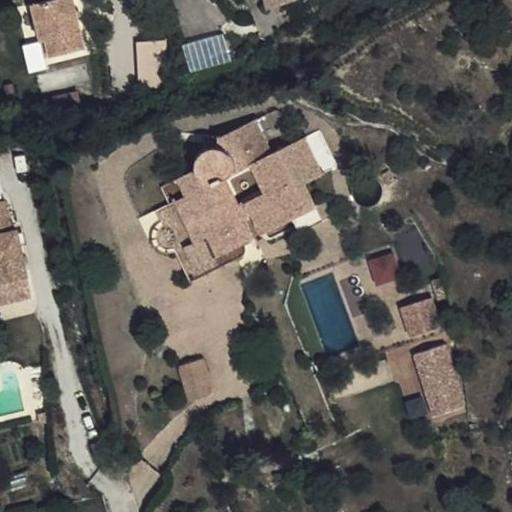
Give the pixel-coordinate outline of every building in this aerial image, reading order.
[(83,50),(69,0),(54,0),(30,7),(39,44),(44,42),(49,59),(83,50)] [(269,0),(272,8),(298,0),(269,0)] [(510,32),(497,18),(483,31),(496,45),(510,32)] [(44,42),(39,44),(44,61),(49,59),(44,42)] [(198,158),(196,171),(187,174),(196,193),(173,204),(224,269),(242,261),(248,251),(248,243),(256,239),(246,220),(254,215),(265,235),(294,220),(302,234),(325,222),(307,183),(325,175),(307,138),(274,154),(258,121),(217,140),(222,150),(211,149),(198,158)] [(355,190),(355,193),(355,195),(355,198),(357,200),(358,202),(360,204),(362,205),(364,206),(366,207),(369,207),(371,207),(374,206),(376,205),(378,204),(380,202),(381,200),(382,198),(383,195),(383,193),(383,190),(382,188),(381,186),(380,184),(378,182),(376,180),(374,179),(371,179),(369,178),(366,179),(364,179),(362,180),(360,182),(358,184),(356,186),(355,188),(355,190)] [(173,204),(158,211),(162,222),(158,228),(156,234),(156,236),(157,242),(159,246),(163,250),(168,252),(173,253),(179,252),(194,284),(224,269),(173,204)] [(0,308),(18,305),(20,317),(46,311),(30,243),(26,244),(20,214),(0,217),(0,308)] [(433,299),(402,308),(409,336),(440,327),(433,299)] [(20,317),(18,305),(0,308),(0,320),(0,321),(20,317)] [(464,405),(447,345),(414,355),(431,415),(464,405)] [(231,417),(223,384),(199,389),(208,423),(231,417)]
